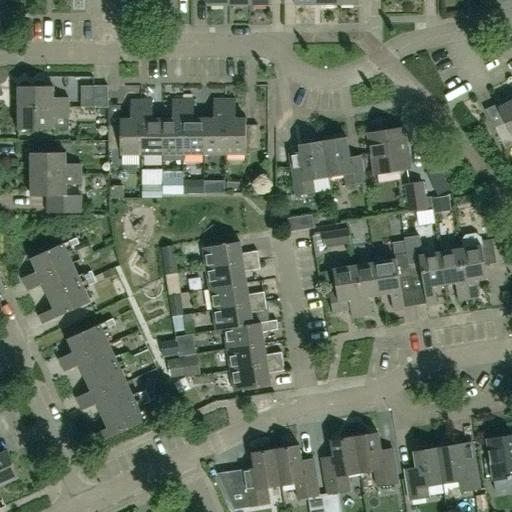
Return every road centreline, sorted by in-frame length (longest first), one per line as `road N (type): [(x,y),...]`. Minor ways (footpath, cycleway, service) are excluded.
road 1 (residential): [(0,50),(274,46),(296,73),(323,77),(511,17)]
road 2 (residential): [(81,505),(0,318)]
road 3 (residential): [(312,403),(283,238)]
road 4 (residential): [(511,401),(410,417),(385,389)]
road 5 (residential): [(185,456),(312,403)]
road 6 (residential): [(385,389),(437,361),(511,347)]
